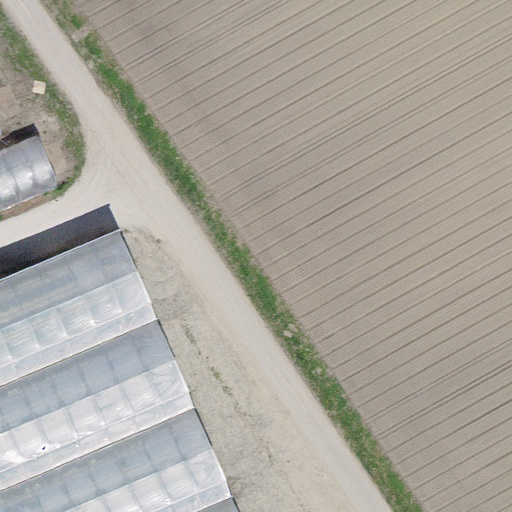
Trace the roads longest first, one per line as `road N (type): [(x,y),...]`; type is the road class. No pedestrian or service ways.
road 1 (track): [(362,511),(13,0)]
road 2 (track): [(0,233),(136,174)]
